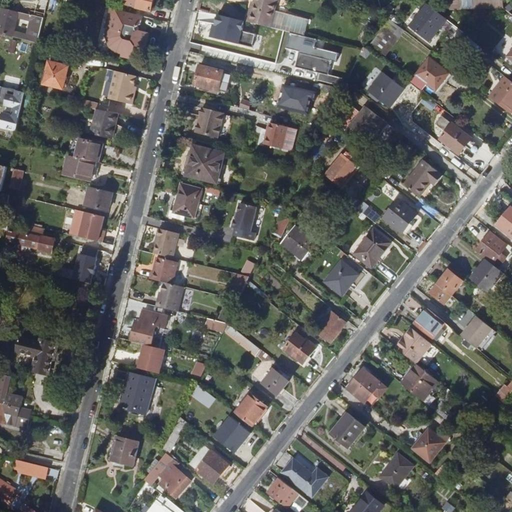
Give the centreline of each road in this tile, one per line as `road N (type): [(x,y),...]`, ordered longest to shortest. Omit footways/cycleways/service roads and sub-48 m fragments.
road 1 (residential): [(188,0),(65,511)]
road 2 (residential): [(511,152),(224,511)]
